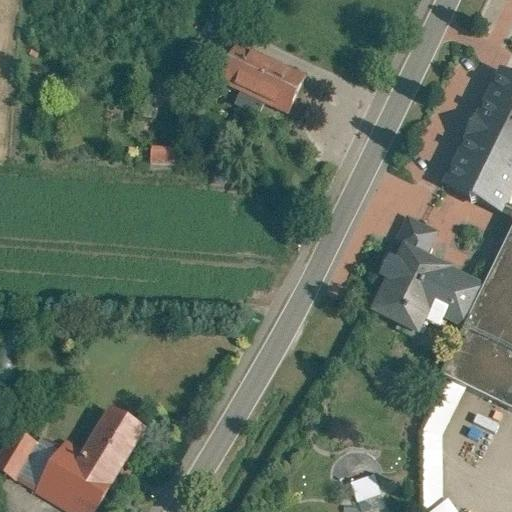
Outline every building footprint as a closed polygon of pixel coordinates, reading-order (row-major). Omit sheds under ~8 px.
[(303,78),(234,46),(217,83),(286,115),(303,78)] [(501,204),(511,180),(511,76),(490,66),(432,184),(496,214),(501,204)] [(511,180),(501,204),(511,209),(511,180)] [(511,214),(478,285),(457,328),(434,374),(511,411),(511,214)] [(398,244),(421,256),(433,233),(399,216),(387,239),(398,244)] [(421,256),(398,244),(365,309),(412,333),(423,310),(457,328),(478,285),(421,256)] [(438,386),(416,440),(417,510),(418,511),(443,511),(436,501),(435,441),(455,393),(438,386)] [(68,511),(104,511),(152,435),(115,413),(90,454),(68,441),(36,493),(68,511)] [(375,511),(384,510),(376,476),(347,482),(353,511),(375,511)]
